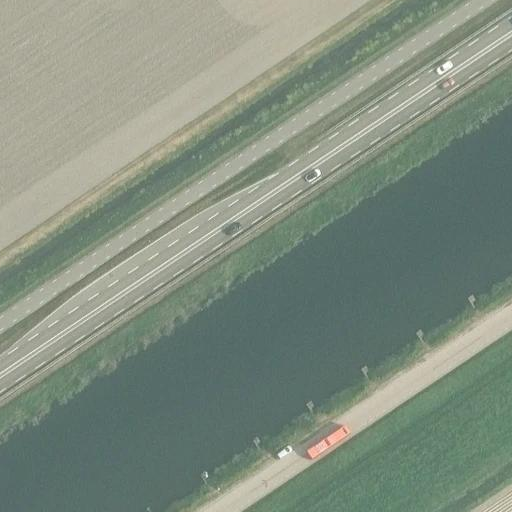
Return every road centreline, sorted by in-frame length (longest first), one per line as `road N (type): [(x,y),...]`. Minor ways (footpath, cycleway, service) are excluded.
road 1 (secondary): [(0,376),(511,33)]
road 2 (unclassified): [(0,326),(481,0)]
road 3 (unclassified): [(216,511),(511,310)]
